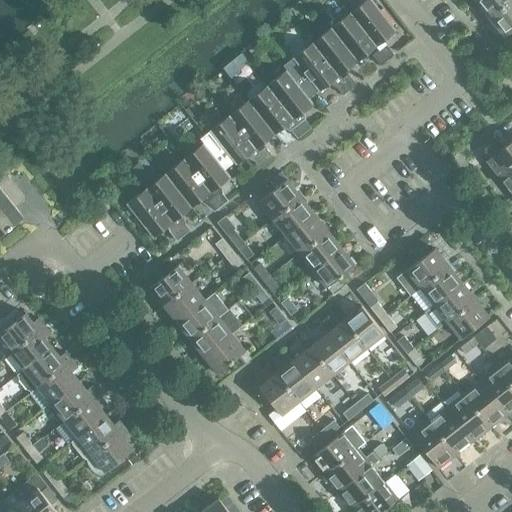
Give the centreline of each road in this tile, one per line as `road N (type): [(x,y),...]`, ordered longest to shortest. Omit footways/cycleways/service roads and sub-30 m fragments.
road 1 (residential): [(511,271),(405,136),(453,91),(456,76),(396,0)]
road 2 (residential): [(0,272),(47,234),(218,446)]
